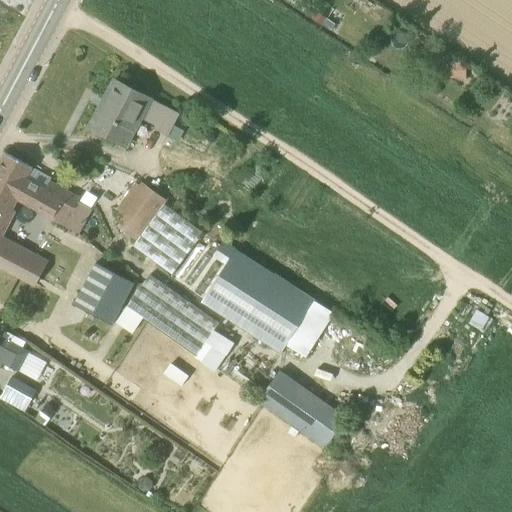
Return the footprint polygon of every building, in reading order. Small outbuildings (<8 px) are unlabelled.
[(311,19),(322,26),(327,19),(317,11),(311,19)] [(466,63),(451,63),(451,78),(466,79),(466,63)] [(114,82),(118,84),(104,110),(100,108),(89,128),(127,148),(141,120),(155,127),(154,129),(168,137),(180,115),(114,81),(114,82)] [(0,166),(0,191),(16,199),(65,226),(80,199),(30,172),(32,168),(7,154),(0,166)] [(118,212),(114,217),(141,238),(165,206),(167,204),(140,184),(139,186),(136,183),(115,210),(118,212)] [(0,246),(0,229),(16,199),(0,191),(0,266),(35,285),(21,311),(39,321),(75,252),(44,237),(34,256),(9,242),(6,249),(0,246)] [(315,301),(221,241),(211,257),(225,266),(201,303),(281,355),(315,301)] [(96,264),(73,306),(112,326),(135,284),(96,264)] [(453,315),(478,329),(486,315),(461,301),(453,315)] [(212,331),(194,358),(201,362),(200,364),(214,374),(234,345),(212,331)] [(30,353),(14,344),(0,337),(0,336),(0,352),(7,357),(3,364),(19,372),(23,365),(30,368),(37,357),(29,353),(30,353)] [(257,401),(326,450),(348,420),(280,371),(257,401)] [(37,391),(12,378),(3,394),(28,408),(37,391)]
